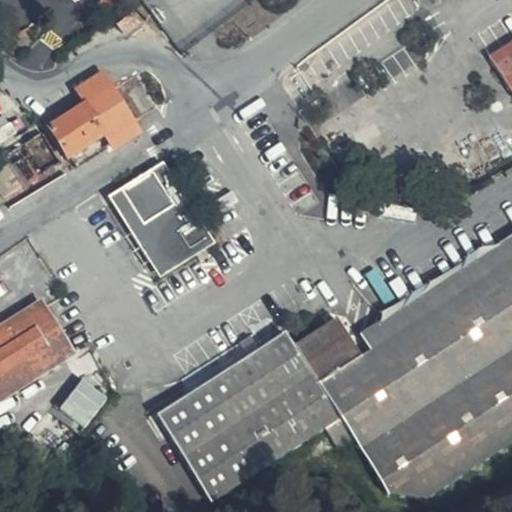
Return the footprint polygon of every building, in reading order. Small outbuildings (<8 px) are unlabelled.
[(98,0),(87,0),(79,5),(95,32),(113,21),(98,0)] [(511,50),(481,70),(506,114),(511,110),(511,50)] [(113,94),(51,133),(68,161),(131,122),(113,94)] [(0,161),(39,138),(31,125),(12,109),(0,116),(0,161)] [(57,167),(39,138),(0,161),(0,166),(17,193),(27,186),(20,169),(30,164),(38,179),(57,167)] [(157,173),(166,187),(181,177),(172,162),(157,173)] [(27,186),(38,179),(30,164),(20,169),(27,186)] [(17,193),(0,166),(0,192),(6,201),(17,193)] [(203,249),(166,187),(157,173),(156,170),(106,202),(155,279),(203,249)] [(384,348),(511,267),(511,241),(372,330),(384,348)] [(511,267),(384,348),(355,366),(311,394),(284,354),(278,345),(257,359),(237,372),(152,428),(206,511),(208,511),(296,456),(321,439),(332,432),(345,451),(381,507),(419,510),(484,470),(511,452),(511,267)] [(30,312),(0,332),(0,399),(64,359),(30,312)] [(330,326),(284,354),(311,394),(355,366),(330,326)] [(227,354),(237,372),(257,359),(247,340),(227,354)] [(85,378),(62,407),(86,427),(110,398),(85,378)] [(326,449),(321,439),(296,456),(309,474),(313,471),(331,459),(326,449)]
